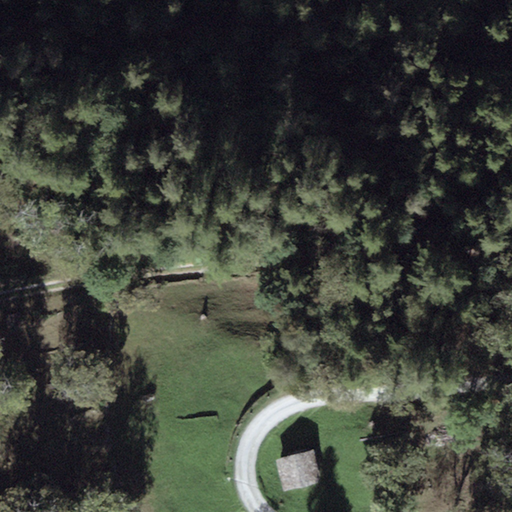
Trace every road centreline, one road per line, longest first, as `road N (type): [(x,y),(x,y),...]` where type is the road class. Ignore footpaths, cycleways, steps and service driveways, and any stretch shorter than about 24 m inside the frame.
road 1 (track): [(511,251),(433,235),(338,239),(234,263),(0,293)]
road 2 (track): [(511,385),(308,391),(272,403),(248,431),(242,474),(262,511)]
